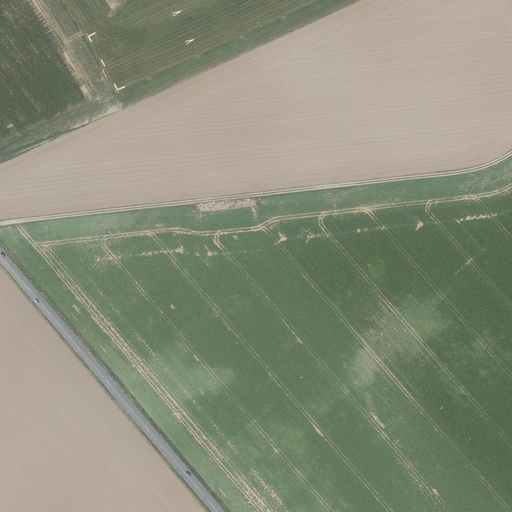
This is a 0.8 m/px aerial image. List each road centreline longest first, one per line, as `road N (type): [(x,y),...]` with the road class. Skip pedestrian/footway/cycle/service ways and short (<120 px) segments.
road 1 (track): [(0,224),(437,175),(511,154)]
road 2 (primary): [(219,511),(0,253)]
